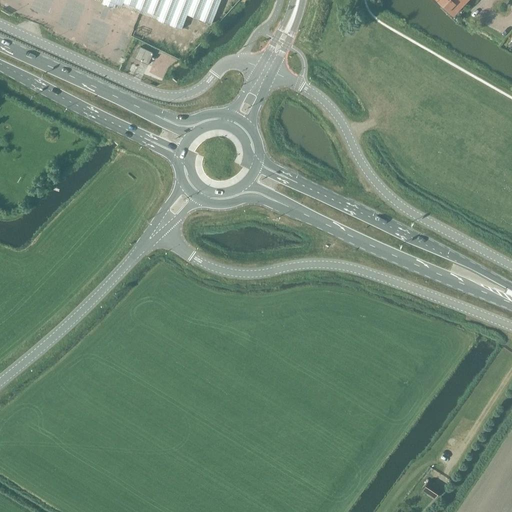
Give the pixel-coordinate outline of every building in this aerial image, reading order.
[(220,0),(103,0),(102,3),(108,5),(115,8),(116,3),(122,5),(124,2),(159,15),(157,19),(182,28),(187,15),(211,24),(220,0)] [(453,16),(460,8),(451,0),(446,0),(442,5),(453,16)] [(451,0),(460,8),(467,1),(466,0),(451,0)] [(134,21),(137,12),(130,10),(127,19),(134,21)] [(349,56),(365,34),(355,27),(340,49),(349,56)] [(139,46),(134,58),(147,64),(153,52),(139,46)] [(328,61),(351,80),(359,71),(367,78),(372,72),(360,62),(358,65),(338,48),(328,61)] [(433,89),(437,82),(426,77),(422,83),(433,89)] [(376,116),(392,142),(402,136),(386,110),(376,116)] [(458,129),(471,134),(477,116),(465,112),(458,129)] [(441,156),(429,177),(487,209),(499,188),(441,156)] [(131,190),(134,197),(139,194),(136,187),(131,190)] [(502,216),(508,207),(502,204),(497,212),(502,216)] [(435,499),(441,489),(429,481),(422,491),(435,499)]
